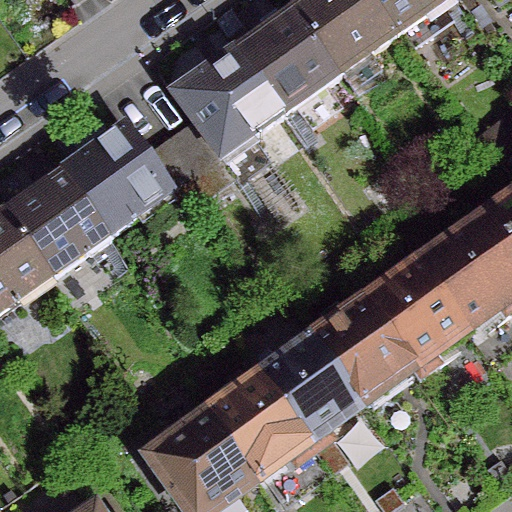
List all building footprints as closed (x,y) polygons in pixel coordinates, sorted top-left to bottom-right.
[(334,83),(393,41),(363,0),(309,0),(287,16),(334,83)] [(363,0),(393,41),(451,0),(363,0)] [(262,26),(265,31),(232,54),(279,121),(334,83),(287,16),(279,22),(275,17),(262,26)] [(204,67),(208,72),(169,99),(194,135),(170,152),(204,201),(230,182),(218,165),(279,121),(232,54),(221,62),(218,57),(204,67)] [(178,219),(204,201),(170,152),(145,170),(120,134),(81,161),(78,156),(64,165),(68,170),(56,178),(104,245),(165,201),(178,219)] [(30,189),(34,194),(2,217),(49,283),(104,245),(56,178),(47,185),(44,180),(30,189)] [(511,201),(469,233),(511,294),(511,201)] [(0,317),(49,283),(2,217),(0,217),(0,317)] [(511,301),(511,294),(469,233),(416,271),(462,336),(511,301)] [(462,336),(416,271),(363,309),(410,374),(462,336)] [(410,374),(363,309),(310,346),(357,412),(410,374)] [(357,412),(310,346),(257,384),(304,449),(357,412)] [(257,384),(204,421),(251,487),(304,449),(257,384)] [(180,511),(215,511),(251,487),(204,421),(146,464),(180,511)]
